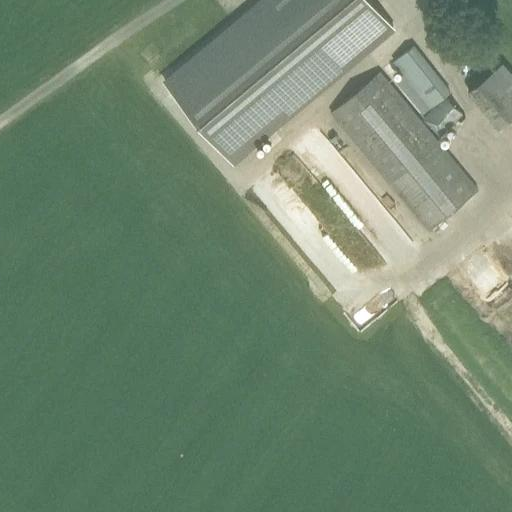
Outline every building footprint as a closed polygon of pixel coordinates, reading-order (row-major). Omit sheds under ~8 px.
[(266,0),(168,84),(234,161),(394,26),(371,0),(266,0)] [(415,45),(395,60),(432,106),(451,91),(415,45)] [(511,116),(511,70),(504,61),(469,89),(500,126),(511,116)] [(476,189),(399,94),(381,73),(333,112),(428,228),(476,189)] [(464,113),(447,96),(425,117),(442,134),(464,113)] [(268,152),(286,139),(279,128),(260,141),(268,152)] [(405,354),(417,339),(409,333),(398,348),(405,354)]
